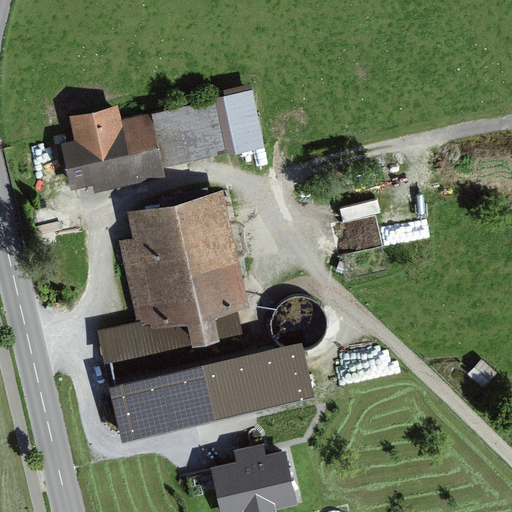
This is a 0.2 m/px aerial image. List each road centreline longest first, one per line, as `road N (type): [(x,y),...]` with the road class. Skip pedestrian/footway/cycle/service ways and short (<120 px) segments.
road 1 (track): [(511,453),(303,268),(244,183),(199,174),(111,201),(99,287),(78,339),(31,349)]
road 2 (unclassified): [(69,511),(0,215)]
